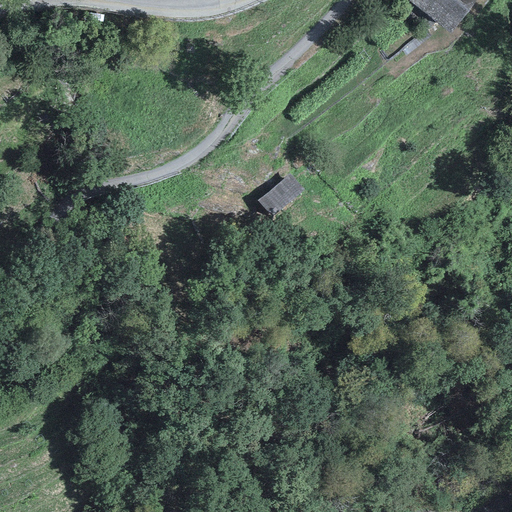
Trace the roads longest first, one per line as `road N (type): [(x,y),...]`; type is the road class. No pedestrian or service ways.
road 1 (residential): [(346,0),(209,144),(166,171),(74,198),(0,264)]
road 2 (residential): [(81,0),(179,8),(246,0)]
